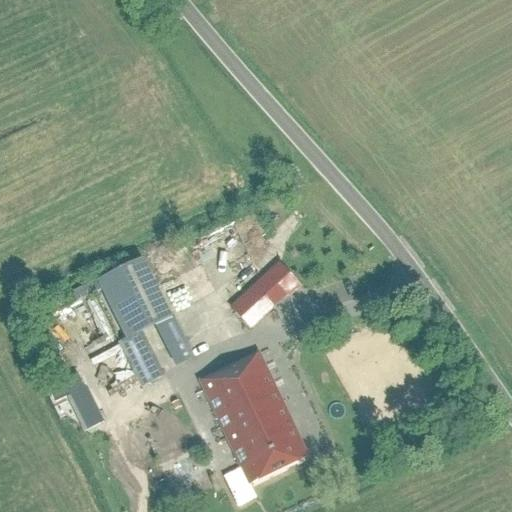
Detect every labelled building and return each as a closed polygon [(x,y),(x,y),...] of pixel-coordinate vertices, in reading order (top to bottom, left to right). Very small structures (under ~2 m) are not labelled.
[(143,261),(97,284),(126,342),(172,320),(143,261)] [(280,267),(233,310),(251,330),(298,287),(280,267)] [(73,317),(81,336),(90,332),(82,313),(73,317)] [(259,356),(199,385),(248,485),(267,476),(268,479),(309,459),(259,356)] [(274,356),(264,363),(278,384),(289,377),(274,356)] [(110,400),(87,406),(92,426),(115,420),(110,400)]
